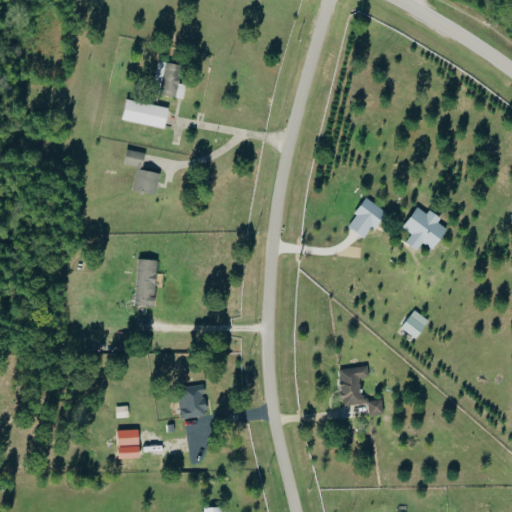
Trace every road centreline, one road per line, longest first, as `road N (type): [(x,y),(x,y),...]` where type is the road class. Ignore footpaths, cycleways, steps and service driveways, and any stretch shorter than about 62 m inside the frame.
road 1 (residential): [(294,511),(265,327),(278,171),(325,0)]
road 2 (tertiary): [(511,79),(399,0)]
